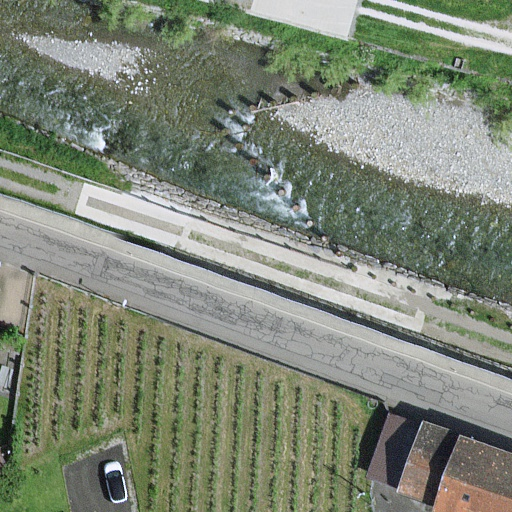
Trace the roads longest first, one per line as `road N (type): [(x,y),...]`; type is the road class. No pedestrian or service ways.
road 1 (unclassified): [(0,237),(511,422)]
road 2 (track): [(511,346),(0,168)]
road 3 (track): [(365,0),(511,38)]
